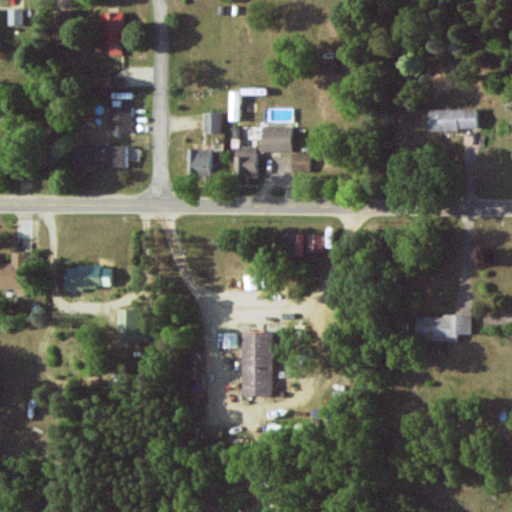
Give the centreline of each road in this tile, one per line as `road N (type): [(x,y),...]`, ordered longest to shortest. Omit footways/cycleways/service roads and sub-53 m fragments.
road 1 (tertiary): [(511,203),(0,202)]
road 2 (residential): [(162,204),(160,0)]
